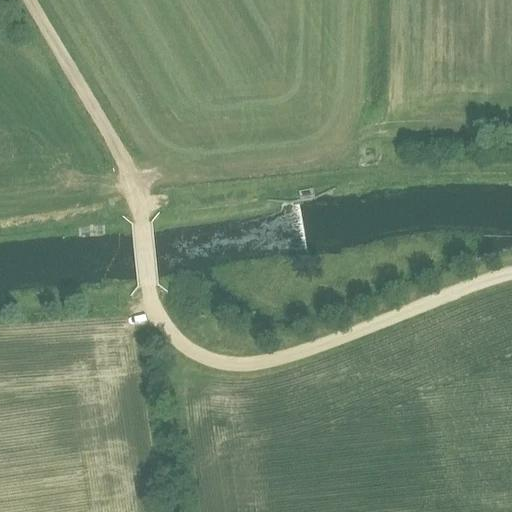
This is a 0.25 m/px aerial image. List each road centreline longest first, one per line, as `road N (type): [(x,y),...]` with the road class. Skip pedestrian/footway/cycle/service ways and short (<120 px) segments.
road 1 (track): [(149,301),(202,357),(242,367),(511,276)]
road 2 (track): [(30,0),(132,177),(149,301)]
road 3 (track): [(149,301),(0,307)]
